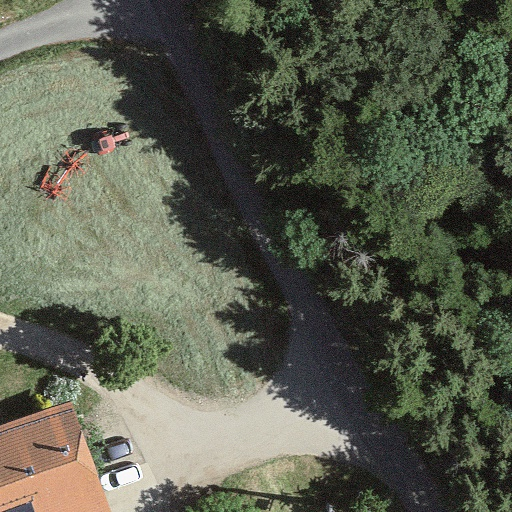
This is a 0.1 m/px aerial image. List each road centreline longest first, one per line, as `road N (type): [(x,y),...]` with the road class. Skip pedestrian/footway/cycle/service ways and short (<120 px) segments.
road 1 (unclassified): [(160,0),(350,386)]
road 2 (unclassified): [(350,386),(109,473)]
road 3 (unclassified): [(350,386),(432,511)]
